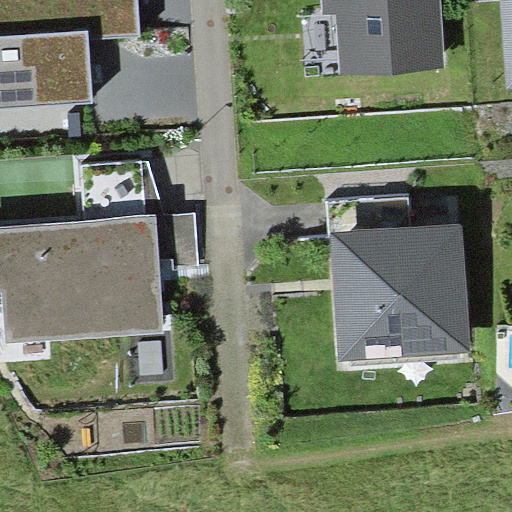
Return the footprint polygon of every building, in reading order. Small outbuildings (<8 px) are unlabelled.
[(0,0),(0,108),(93,103),(89,37),(140,34),(137,0),(0,0)] [(341,73),(445,67),(440,0),(322,0),(323,15),(338,14),(341,73)] [(511,0),(500,0),(506,87),(511,86),(511,0)] [(82,165),(86,219),(146,215),(142,160),(82,165)] [(156,217),(165,216),(149,160),(142,160),(146,215),(156,214),(156,217)] [(331,232),(412,227),(410,195),(329,201),(331,232)] [(6,343),(165,330),(159,260),(156,217),(156,214),(146,215),(86,219),(0,225),(0,291),(2,291),(6,343)] [(165,216),(156,217),(159,260),(174,259),(175,270),(199,268),(195,214),(165,216)] [(339,360),(470,351),(461,223),(412,227),(331,232),(339,360)]
